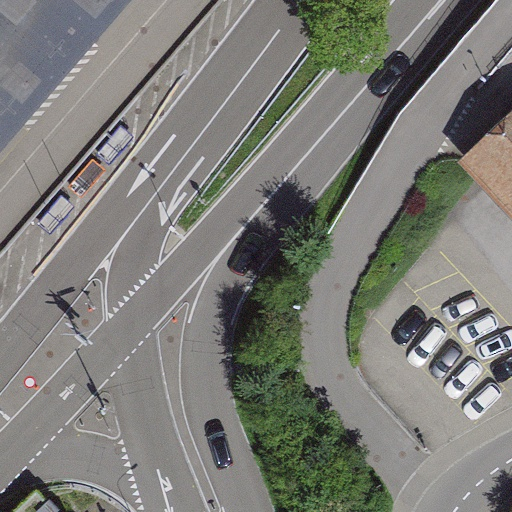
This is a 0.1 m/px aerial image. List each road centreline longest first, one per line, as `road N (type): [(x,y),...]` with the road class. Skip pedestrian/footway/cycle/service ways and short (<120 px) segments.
road 1 (secondary): [(240,511),(207,389),(207,343),(220,292),(267,196)]
road 2 (motorway): [(267,196),(442,0)]
road 3 (secondary): [(149,174),(0,360)]
road 4 (motorway): [(288,0),(149,174)]
road 5 (motorway): [(131,323),(267,196)]
road 6 (secondary): [(12,453),(131,323)]
road 7 (secondary): [(131,323),(134,370),(165,474)]
road 8 (secondary): [(12,453),(165,474)]
road 9 (motorway): [(149,174),(134,223),(131,323)]
